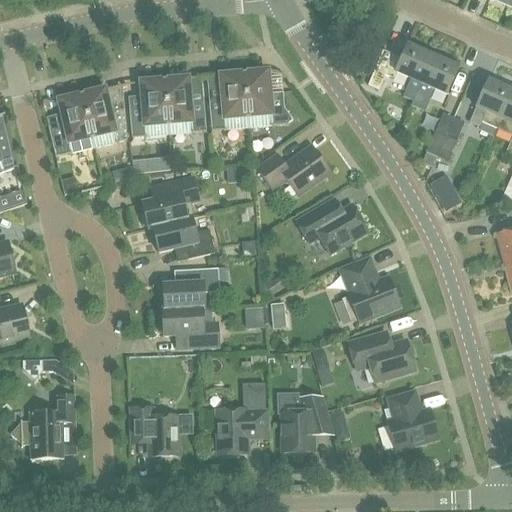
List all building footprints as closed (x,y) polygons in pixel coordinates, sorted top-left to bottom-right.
[(488,0),(507,8),(510,0),(488,0)] [(403,99),(413,103),(433,58),(408,47),(402,61),(384,52),(368,87),(379,92),(386,77),(394,81),(396,75),(411,81),(403,99)] [(431,90),(447,97),(459,70),(433,58),(413,103),(411,108),(425,114),(433,96),(429,94),(431,90)] [(246,74),(244,74),(249,129),(288,126),(288,124),(293,120),(284,109),(283,94),(270,95),(268,72),(246,74)] [(222,102),(209,104),(211,133),(249,129),(244,74),(242,74),(242,75),(220,77),(222,102)] [(166,80),(164,81),(169,136),(206,133),(204,104),(190,105),(188,79),(166,81),(166,80)] [(129,110),(132,139),(169,136),(164,81),(162,81),(162,82),(140,84),(142,109),(129,110)] [(479,128),(482,123),(498,130),(511,97),(511,92),(488,82),(470,124),(479,128)] [(83,95),(81,95),(94,150),(127,142),(124,112),(111,115),(105,90),(83,96),(83,95)] [(49,131),(55,159),(94,150),(81,95),(79,96),(79,97),(58,102),(64,127),(49,131)] [(511,154),(511,97),(498,130),(511,136),(511,142),(511,143),(511,142),(506,152),(511,154)] [(426,153),(437,158),(454,119),(443,114),(426,153)] [(465,123),(454,119),(437,158),(437,159),(435,164),(445,167),(447,163),(448,163),(465,123)] [(0,174),(14,169),(6,133),(0,135),(0,174)] [(312,149),(285,168),(277,156),(257,171),(272,191),(283,184),(288,185),(297,197),(330,174),(312,149)] [(146,161),(132,162),(133,176),(147,175),(146,161)] [(429,185),(445,213),(463,205),(446,176),(429,185)] [(142,205),(148,230),(192,220),(192,219),(187,220),(183,206),(199,203),(193,179),(166,186),(169,199),(142,205)] [(334,201),(296,223),(309,245),(319,239),(329,256),(367,234),(352,208),(341,214),(334,201)] [(148,230),(148,231),(153,230),(158,254),(185,248),(188,261),(215,255),(209,231),(195,235),(192,220),(148,230)] [(511,232),(497,237),(504,262),(511,260),(511,232)] [(0,278),(15,275),(7,243),(0,245),(0,278)] [(242,243),(243,258),(256,257),(255,243),(242,243)] [(399,307),(389,281),(377,285),(368,262),(342,273),(351,295),(348,297),(359,323),(399,307)] [(162,312),(204,310),(204,295),(220,294),(218,270),(188,272),(189,285),(163,286),(164,312),(162,312)] [(272,297),(286,287),(279,277),(265,287),(272,297)] [(283,320),(286,307),(274,304),(271,317),(283,320)] [(0,344),(29,338),(22,307),(0,311),(0,344)] [(162,312),(163,338),(189,337),(190,350),(219,349),(217,325),(203,325),(202,311),(205,311),(204,310),(162,312)] [(386,334),(349,345),(356,372),(370,368),(375,383),(415,372),(406,343),(390,348),(386,334)] [(333,384),(323,350),(312,353),(321,387),(333,384)] [(252,368),(266,367),(265,354),(250,356),(252,368)] [(59,363),(56,362),(42,362),(42,374),(52,374),(59,363)] [(388,424),(396,452),(437,440),(430,412),(420,415),(418,408),(419,408),(415,393),(387,401),(394,422),(388,424)] [(20,425),(11,436),(21,446),(21,449),(22,449),(22,447),(30,447),(31,462),(34,462),(38,465),(41,462),(63,461),(62,451),(76,451),(74,397),(57,397),(57,413),(48,413),(39,405),(31,414),(29,414),(30,424),(22,424),(22,422),(20,422),(20,425)] [(298,414),(282,415),(283,455),(313,454),(313,427),(331,427),(323,399),(298,400),(298,414)] [(131,436),(149,435),(150,458),(178,457),(177,418),(153,419),(153,409),(131,410),(131,436)] [(246,412),(218,413),(219,456),(247,455),(246,442),(249,439),(266,439),(266,414),(246,415),(246,412)] [(333,427),(345,424),(342,413),(330,416),(333,427)]
